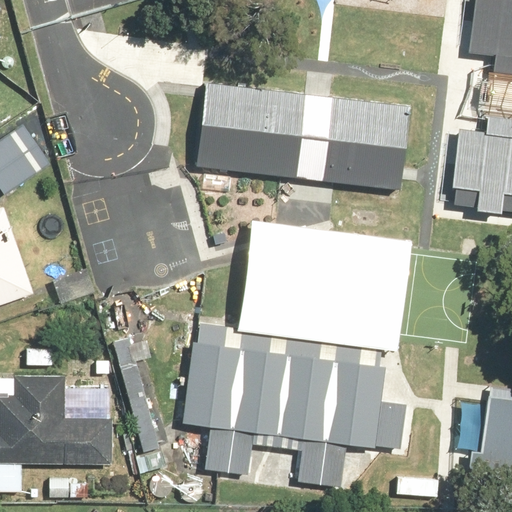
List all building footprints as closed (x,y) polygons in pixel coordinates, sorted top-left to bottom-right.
[(511,0),(450,0),(447,58),(511,61),(511,0)] [(204,81),(195,162),(406,186),(415,105),(204,81)] [(443,111),(438,202),(511,205),(511,99),(468,98),(468,113),(443,111)] [(0,141),(0,178),(10,192),(53,162),(26,123),(0,141)] [(0,303),(36,291),(7,207),(0,209),(0,303)] [(378,348),(189,330),(180,422),(369,440),(378,348)] [(0,460),(79,466),(79,461),(115,464),(118,418),(69,414),(72,377),(50,375),(49,383),(43,383),(43,376),(19,374),(17,395),(0,393),(0,460)] [(511,389),(492,387),(477,480),(511,485),(511,389)]
